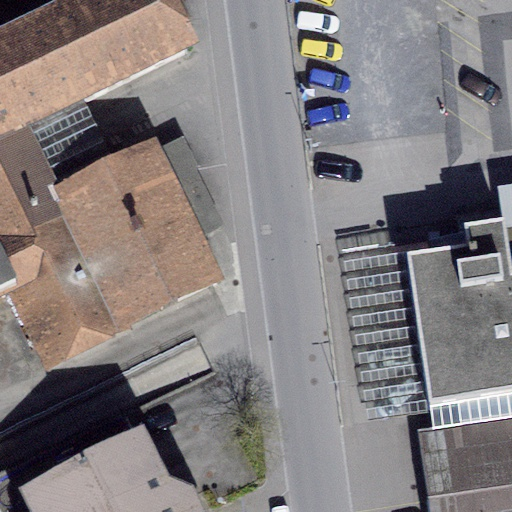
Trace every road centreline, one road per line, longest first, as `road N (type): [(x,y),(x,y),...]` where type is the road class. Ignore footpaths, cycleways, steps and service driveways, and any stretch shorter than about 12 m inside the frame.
road 1 (residential): [(326,511),(259,0)]
road 2 (unknown): [(511,59),(495,75),(414,97),(275,119)]
